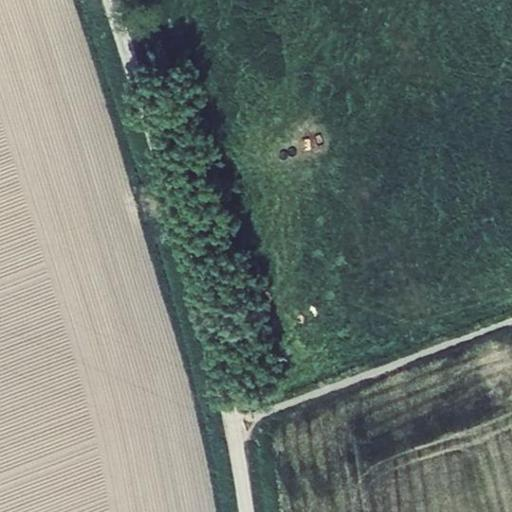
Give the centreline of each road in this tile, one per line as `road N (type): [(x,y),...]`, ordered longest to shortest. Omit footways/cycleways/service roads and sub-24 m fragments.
road 1 (unclassified): [(111,0),(182,223),(247,511)]
road 2 (track): [(511,326),(233,423)]
